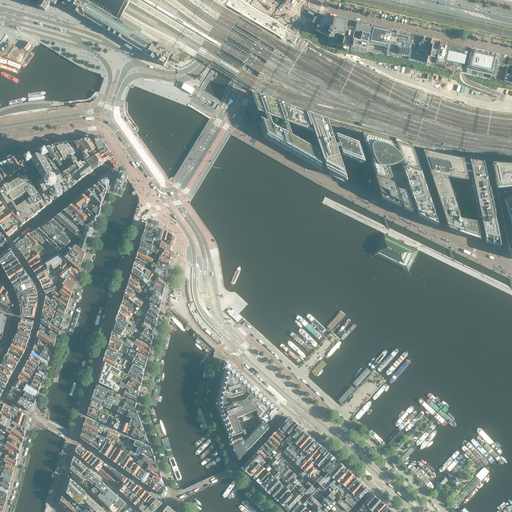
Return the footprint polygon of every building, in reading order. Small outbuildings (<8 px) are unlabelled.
[(172,52),(119,20),(131,0),(41,0),(40,2),(41,3),(40,4),(39,6),(38,5),(38,6),(40,8),(40,9),(41,8),(42,8),(43,9),(42,10),(43,10),(45,11),(46,10),(46,11),(46,10),(46,8),(47,7),(48,7),(51,2),(55,5),(57,1),(58,0),(64,0),(62,4),(63,4),(63,5),(64,6),(64,5),(66,6),(66,7),(67,8),(78,14),(84,18),(84,17),(95,24),(100,27),(105,30),(106,31),(115,36),(121,40),(140,51),(142,52),(142,53),(157,62),(158,62),(158,63),(159,63),(160,64),(162,65),(163,66),(164,66),(167,60),(170,55),(172,52)] [(323,18),(315,31),(316,31),(329,39),(333,18),(332,18),(328,18),(328,17),(327,17),(326,17),(325,17),(325,16),(323,17),(323,18)] [(329,39),(328,44),(342,46),(342,45),(347,22),(333,18),(329,39)] [(347,22),(342,45),(351,47),(356,24),(349,22),(347,22)] [(351,47),(351,48),(367,51),(372,27),(371,27),(356,24),(351,47)] [(372,27),(367,51),(386,55),(391,32),(391,31),(388,31),(382,29),(375,28),(372,27)] [(391,32),(386,55),(408,60),(413,37),(411,36),(411,35),(406,34),(406,35),(399,33),(394,31),(394,32),(391,32)] [(413,37),(408,60),(415,61),(416,56),(417,51),(420,38),(413,36),(413,37)] [(416,56),(415,61),(426,64),(431,41),(426,40),(426,39),(420,38),(417,51),(421,52),(420,57),(416,56)] [(431,41),(426,64),(435,66),(444,68),(449,45),(444,43),(441,43),(440,42),(440,43),(439,43),(440,42),(431,40),(431,41)] [(27,51),(31,45),(25,41),(21,47),(27,51)] [(0,57),(17,64),(23,56),(18,51),(7,43),(4,48),(3,47),(1,48),(1,49),(0,48),(0,57)] [(449,45),(444,68),(460,72),(462,65),(464,66),(466,54),(464,54),(465,48),(449,45)] [(493,79),(499,56),(471,50),(470,50),(465,73),(483,77),(483,74),(491,76),(490,78),(493,79)] [(507,67),(509,58),(499,56),(493,79),(503,81),(507,67)] [(511,58),(509,58),(507,67),(503,81),(511,83),(511,58)] [(269,100),(245,142),(245,143),(303,176),(310,179),(334,192),(368,210),(371,211),(424,237),(438,244),(446,248),(501,275),(511,279),(511,163),(509,163),(499,162),(486,161),(477,160),(466,158),(446,154),(442,152),(437,150),(428,147),(423,146),(423,145),(418,144),(413,143),(408,142),(399,139),(382,134),(360,128),(332,121),(307,114),(269,100)] [(95,149),(93,146),(89,139),(81,141),(98,166),(104,162),(102,159),(100,156),(98,152),(95,149)] [(79,151),(73,142),(72,143),(71,140),(68,141),(68,143),(76,155),(80,161),(83,158),(81,155),(79,156),(77,153),(79,151)] [(95,149),(104,143),(101,140),(97,143),(93,146),(95,149)] [(98,166),(81,141),(79,141),(79,142),(77,142),(73,142),(79,151),(81,155),(83,158),(84,158),(86,162),(93,170),(98,166)] [(79,182),(92,172),(93,170),(86,162),(82,164),(81,162),(79,164),(77,161),(78,160),(77,159),(76,159),(75,158),(73,159),(73,157),(76,155),(68,143),(63,144),(55,146),(50,147),(49,147),(45,148),(48,153),(53,162),(57,159),(59,162),(64,160),(64,161),(68,159),(69,160),(71,159),(75,165),(69,169),(64,173),(63,171),(59,173),(68,189),(69,189),(79,182)] [(98,152),(106,147),(104,143),(95,149),(98,152)] [(100,156),(108,150),(106,147),(98,152),(100,156)] [(24,157),(26,161),(50,202),(50,203),(51,202),(51,201),(52,200),(53,200),(52,200),(53,197),(54,197),(53,197),(54,197),(55,197),(55,198),(56,198),(57,197),(57,198),(58,198),(58,197),(61,195),(61,196),(62,195),(61,195),(62,194),(63,194),(63,193),(63,192),(63,191),(65,191),(65,192),(66,192),(66,191),(67,191),(68,191),(68,190),(68,189),(48,153),(45,148),(44,149),(44,150),(42,151),(42,150),(40,151),(40,152),(41,153),(32,158),(31,157),(31,156),(29,154),(28,155),(28,156),(27,157),(26,156),(24,157)] [(102,159),(110,154),(108,150),(100,156),(102,159)] [(111,158),(112,157),(110,154),(102,159),(104,162),(107,160),(108,160),(109,160),(111,159),(111,158)] [(30,180),(35,177),(23,156),(22,155),(16,157),(30,180)] [(30,180),(16,157),(11,159),(20,176),(16,178),(23,189),(27,187),(29,189),(35,200),(41,210),(46,207),(39,195),(30,180)] [(20,176),(11,159),(6,162),(16,178),(20,176)] [(23,189),(16,178),(6,162),(0,165),(17,190),(18,192),(16,193),(16,194),(18,195),(34,216),(41,211),(41,210),(35,200),(34,201),(27,190),(29,189),(27,187),(23,189)] [(17,190),(0,165),(0,164),(0,172),(6,182),(8,185),(15,192),(17,190)] [(6,182),(0,172),(0,179),(5,187),(8,185),(6,182)] [(124,190),(127,182),(126,181),(126,180),(127,179),(127,178),(127,177),(126,176),(126,175),(125,174),(125,173),(124,173),(123,173),(122,172),(121,172),(120,172),(115,186),(114,186),(114,193),(121,196),(124,190)] [(15,197),(14,195),(16,194),(16,193),(15,192),(8,185),(5,187),(0,179),(0,199),(1,201),(0,200),(0,219),(8,215),(7,213),(10,211),(11,213),(14,211),(26,223),(32,218),(34,216),(18,195),(15,197)] [(107,190),(109,183),(109,182),(109,181),(108,181),(108,180),(107,180),(107,179),(107,180),(106,179),(105,179),(104,179),(104,180),(100,182),(107,190)] [(46,207),(50,203),(38,182),(34,184),(39,195),(46,207)] [(107,190),(100,182),(97,185),(105,194),(107,190)] [(105,194),(97,185),(92,189),(103,201),(105,194)] [(103,201),(92,189),(85,194),(100,210),(100,209),(103,201)] [(79,219),(85,213),(80,209),(85,204),(98,217),(100,210),(85,194),(80,198),(74,203),(67,209),(74,215),(77,217),(79,219)] [(98,217),(85,204),(80,209),(85,213),(96,222),(98,217)] [(74,220),(72,218),(74,215),(67,209),(61,213),(76,227),(81,222),(79,219),(77,217),(74,220)] [(12,219),(14,220),(15,221),(15,222),(18,225),(21,227),(26,223),(14,211),(11,213),(8,215),(0,219),(0,225),(0,226),(8,221),(10,220),(12,219)] [(79,229),(76,227),(61,213),(61,214),(55,218),(66,227),(68,229),(72,232),(75,234),(79,229)] [(79,219),(81,222),(89,228),(93,230),(96,222),(85,213),(79,219)] [(64,230),(66,227),(55,218),(49,223),(67,238),(72,232),(68,229),(66,231),(64,230)] [(4,231),(15,222),(15,221),(11,224),(8,221),(0,226),(4,231)] [(9,237),(17,229),(15,227),(18,225),(15,222),(4,231),(9,237)] [(93,230),(89,228),(81,222),(76,227),(79,229),(81,230),(83,232),(82,234),(84,234),(83,235),(90,238),(93,230)] [(68,238),(67,238),(49,223),(41,228),(63,247),(63,248),(64,249),(59,253),(79,271),(85,253),(68,238)] [(157,234),(159,229),(148,224),(147,225),(145,229),(154,233),(157,234)] [(63,247),(41,228),(36,231),(58,252),(59,252),(63,248),(63,247)] [(90,238),(83,235),(78,233),(81,230),(79,229),(75,234),(81,239),(81,240),(89,242),(90,238)] [(153,239),(154,233),(145,229),(144,235),(153,239)] [(167,244),(170,234),(164,231),(159,229),(157,234),(154,233),(153,239),(162,242),(167,244)] [(46,260),(56,254),(58,252),(36,231),(30,234),(30,233),(25,237),(34,247),(39,242),(42,246),(46,251),(39,257),(43,262),(46,260)] [(373,256),(374,256),(408,273),(408,272),(419,252),(419,251),(418,251),(417,250),(403,244),(399,242),(386,235),(384,234),(384,235),(383,235),(373,255),(373,256)] [(85,253),(89,242),(81,240),(80,242),(79,241),(78,241),(71,235),(68,238),(85,253)] [(162,242),(153,239),(144,235),(142,242),(150,245),(154,247),(154,246),(161,249),(162,242)] [(34,247),(25,237),(22,240),(16,246),(19,250),(21,253),(23,256),(34,247)] [(27,260),(42,246),(39,242),(34,247),(23,256),(27,260)] [(159,256),(160,253),(160,251),(161,249),(154,246),(154,247),(150,245),(142,242),(140,246),(159,256)] [(171,257),(173,247),(167,244),(162,242),(161,249),(160,251),(163,253),(171,257)] [(39,257),(46,251),(42,246),(27,260),(30,264),(39,257)] [(159,256),(140,246),(139,252),(155,260),(156,261),(157,260),(158,261),(159,256)] [(0,262),(13,253),(10,249),(0,258),(0,257),(0,261),(0,263),(0,262)] [(155,260),(139,252),(137,257),(150,263),(151,264),(154,265),(155,260)] [(2,266),(15,257),(13,253),(0,262),(2,266)] [(170,261),(171,257),(163,253),(163,255),(160,253),(159,256),(170,261)] [(52,264),(62,258),(59,255),(58,254),(48,260),(44,263),(47,267),(52,264)] [(170,261),(159,256),(158,261),(169,266),(170,261)] [(4,270),(18,262),(15,257),(2,266),(4,270)] [(41,263),(43,262),(39,257),(30,264),(32,268),(41,263)] [(150,263),(137,257),(136,260),(149,266),(150,263)] [(62,272),(70,265),(66,261),(62,258),(52,264),(54,268),(54,269),(59,266),(62,272)] [(149,266),(136,260),(135,263),(150,272),(150,270),(148,269),(149,266)] [(168,267),(156,261),(155,260),(154,265),(167,271),(168,267)] [(7,274),(21,266),(18,262),(4,270),(7,274)] [(36,274),(38,278),(54,268),(52,264),(47,267),(44,263),(42,264),(33,270),(36,274)] [(152,273),(150,272),(135,263),(133,268),(151,279),(152,273)] [(165,281),(167,271),(154,265),(151,264),(150,270),(150,272),(152,273),(165,281)] [(71,296),(76,282),(76,280),(79,272),(70,265),(62,272),(59,276),(56,277),(60,282),(59,283),(55,285),(57,290),(58,291),(58,292),(59,293),(60,293),(61,294),(70,299),(71,296)] [(28,277),(27,275),(25,271),(21,266),(7,274),(13,285),(28,277)] [(59,276),(62,272),(59,266),(54,269),(54,268),(38,278),(42,283),(56,277),(59,276)] [(164,289),(150,280),(151,279),(133,268),(132,273),(143,280),(145,281),(144,283),(148,286),(162,296),(164,289)] [(143,280),(132,273),(130,277),(142,285),(143,280)] [(165,281),(152,273),(151,279),(150,280),(164,289),(165,281)] [(15,288),(31,281),(28,277),(13,285),(15,288)] [(59,283),(60,282),(56,277),(42,283),(44,289),(50,286),(55,285),(59,283)] [(146,293),(148,286),(144,283),(143,285),(142,285),(130,277),(129,281),(140,289),(139,293),(144,297),(145,295),(146,293)] [(18,294),(35,287),(31,281),(15,288),(18,294)] [(140,289),(129,281),(128,285),(139,293),(140,289)] [(0,308),(5,311),(11,305),(9,300),(7,295),(4,290),(0,285),(0,308)] [(162,296),(148,286),(146,293),(150,296),(161,303),(162,296)] [(37,295),(36,291),(35,287),(18,294),(19,299),(25,297),(30,296),(37,295)] [(137,293),(128,287),(126,290),(134,296),(137,293)] [(68,305),(60,299),(61,298),(59,296),(60,295),(59,294),(58,294),(58,293),(57,293),(57,292),(56,291),(56,290),(51,292),(53,295),(50,298),(50,297),(49,298),(47,296),(46,296),(45,300),(56,307),(57,308),(59,305),(66,310),(68,305)] [(149,307),(139,299),(141,296),(137,293),(134,296),(126,290),(124,296),(138,305),(136,309),(139,312),(142,313),(144,309),(148,312),(149,307)] [(69,300),(60,295),(59,296),(61,298),(60,299),(68,305),(69,300)] [(161,303),(150,296),(149,297),(145,295),(144,297),(159,308),(160,308),(161,304),(161,303)] [(108,297),(104,296),(99,310),(104,312),(108,297)] [(138,305),(124,296),(123,300),(131,306),(132,304),(135,305),(134,307),(136,309),(138,305)] [(159,308),(144,297),(144,298),(141,296),(139,299),(149,307),(158,313),(160,308),(159,308)] [(56,307),(45,300),(44,305),(54,310),(56,307)] [(139,312),(136,309),(134,307),(131,306),(123,300),(122,305),(137,316),(139,312)] [(181,309),(176,304),(170,310),(176,315),(181,309)] [(54,311),(54,310),(44,305),(44,309),(53,314),(54,311)] [(140,318),(137,316),(122,305),(120,310),(131,318),(133,320),(138,324),(140,318)] [(65,313),(57,308),(56,307),(54,310),(54,311),(56,312),(64,316),(65,313)] [(158,313),(149,307),(148,312),(157,318),(158,313)] [(30,308),(21,309),(21,316),(34,319),(36,308),(30,308)] [(72,334),(73,333),(81,310),(80,309),(80,308),(79,308),(78,308),(77,308),(76,308),(76,309),(76,310),(68,332),(68,333),(68,334),(69,334),(69,335),(69,336),(70,335),(71,335),(72,334)] [(56,316),(54,315),(53,314),(44,309),(43,313),(52,318),(54,319),(56,316)] [(157,318),(148,312),(144,309),(142,313),(156,323),(157,318)] [(186,313),(181,309),(176,315),(180,319),(186,313)] [(130,321),(131,318),(120,310),(118,316),(129,323),(132,326),(136,329),(138,324),(133,320),(133,321),(134,322),(134,323),(130,321)] [(156,323),(142,313),(139,312),(137,316),(140,318),(142,320),(143,317),(146,319),(145,322),(154,329),(156,323)] [(344,312),(329,328),(333,332),(348,316),(344,312)] [(52,318),(43,313),(42,318),(50,323),(52,318)] [(180,319),(185,323),(190,318),(186,313),(180,319)] [(294,317),(321,342),(325,338),(298,313),(294,317)] [(61,324),(63,320),(56,316),(54,319),(61,324)] [(128,326),(129,323),(118,316),(117,320),(116,319),(115,321),(116,322),(133,334),(134,335),(136,329),(132,326),(132,328),(128,326)] [(310,321),(326,336),(330,332),(314,317),(310,321)] [(349,317),(335,333),(339,337),(354,321),(349,317)] [(50,323),(42,318),(41,323),(48,327),(50,323)] [(61,324),(54,319),(52,318),(50,323),(60,329),(61,324)] [(154,329),(145,322),(142,320),(140,318),(138,324),(136,329),(141,332),(142,330),(142,327),(145,329),(153,335),(154,329)] [(190,318),(185,323),(187,325),(190,328),(195,322),(190,318)] [(288,323),(315,348),(319,344),(292,319),(288,323)] [(133,334),(116,322),(113,331),(123,336),(126,338),(129,340),(131,340),(132,338),(133,337),(132,337),(133,334)] [(60,329),(50,323),(48,327),(58,334),(60,329)] [(355,323),(341,338),(345,343),(360,327),(355,323)] [(31,332),(32,327),(19,324),(18,329),(31,332)] [(283,329),(310,354),(314,349),(287,324),(283,329)] [(45,336),(48,330),(45,328),(40,325),(39,332),(45,336)] [(200,327),(195,332),(198,335),(202,339),(207,334),(200,327)] [(29,340),(31,332),(18,329),(16,335),(29,340)] [(152,341),(141,332),(136,329),(134,335),(138,338),(138,335),(141,337),(140,339),(150,347),(151,345),(152,341)] [(153,335),(145,329),(144,332),(142,330),(141,332),(152,341),(152,340),(153,335)] [(55,342),(48,338),(52,333),(48,330),(45,336),(39,332),(37,337),(45,342),(53,348),(55,342)] [(277,335),(305,360),(309,355),(281,330),(277,335)] [(123,336),(113,331),(112,334),(111,334),(111,335),(112,336),(121,340),(123,336)] [(55,342),(57,336),(52,333),(48,338),(55,342)] [(203,340),(209,345),(214,340),(208,334),(203,340)] [(29,340),(16,335),(15,339),(27,345),(29,340)] [(129,342),(125,340),(126,338),(123,336),(121,340),(112,336),(110,341),(123,347),(124,345),(130,347),(130,346),(132,346),(133,343),(134,344),(134,342),(131,340),(129,340),(129,342)] [(272,341),(299,366),(304,361),(276,336),(272,341)] [(41,349),(43,346),(45,342),(37,337),(35,346),(41,349)] [(150,348),(132,338),(131,340),(134,342),(134,344),(149,352),(150,348)] [(394,338),(369,365),(374,369),(399,342),(394,338)] [(27,345),(15,339),(13,344),(25,350),(27,345)] [(209,345),(215,350),(218,347),(218,344),(214,340),(209,345)] [(339,340),(324,356),(329,360),(344,344),(339,340)] [(130,350),(123,347),(110,341),(109,346),(118,350),(120,351),(121,352),(122,349),(126,351),(125,353),(129,355),(130,350)] [(198,341),(197,342),(205,350),(209,352),(209,351),(208,348),(198,341)] [(53,348),(45,342),(43,346),(52,352),(53,348)] [(149,352),(134,344),(133,343),(132,346),(131,349),(148,356),(149,352)] [(400,343),(375,370),(380,374),(405,347),(400,343)] [(25,350),(13,344),(11,348),(23,355),(25,350)] [(41,349),(35,346),(33,351),(38,355),(41,349)] [(49,361),(52,352),(43,346),(41,349),(38,355),(40,356),(42,357),(49,361)] [(117,352),(118,350),(109,346),(108,349),(121,355),(122,352),(121,352),(120,351),(120,353),(117,352)] [(23,355),(11,348),(8,352),(21,359),(23,355)] [(123,358),(120,357),(121,355),(108,349),(107,351),(106,357),(123,366),(124,366),(126,360),(132,363),(134,358),(129,355),(125,353),(123,358)] [(406,349),(381,376),(385,380),(410,353),(406,349)] [(148,357),(130,350),(129,355),(134,358),(146,363),(148,357)] [(39,358),(40,356),(38,355),(33,351),(31,356),(40,361),(41,359),(39,358)] [(8,352),(7,355),(19,362),(21,359),(8,352)] [(192,365),(192,366),(193,367),(194,367),(195,368),(196,368),(196,367),(204,356),(205,356),(205,355),(205,354),(205,353),(205,352),(204,352),(203,352),(202,352),(201,353),(200,353),(192,364),(192,365)] [(412,354),(387,381),(391,385),(416,358),(412,354)] [(7,355),(5,360),(16,367),(19,362),(7,355)] [(43,363),(40,361),(31,356),(29,360),(27,364),(37,371),(38,370),(39,368),(37,367),(37,365),(40,367),(41,367),(43,363)] [(47,366),(49,361),(42,357),(41,359),(40,361),(43,363),(47,366)] [(106,357),(104,362),(120,371),(123,366),(106,357)] [(206,361),(206,362),(203,376),(203,377),(203,378),(204,379),(205,379),(206,379),(207,379),(207,378),(208,377),(211,363),(211,362),(211,361),(211,360),(210,360),(210,359),(210,358),(209,357),(208,358),(207,359),(206,360),(206,361)] [(144,369),(146,363),(134,358),(132,363),(144,370),(144,369)] [(323,358),(308,374),(313,378),(327,362),(323,358)] [(155,381),(155,382),(156,383),(157,383),(158,384),(159,383),(160,382),(164,365),(164,364),(164,363),(164,362),(164,361),(163,360),(163,359),(162,359),(161,360),(161,361),(160,361),(160,362),(159,363),(159,364),(155,381)] [(16,367),(5,360),(2,364),(14,371),(16,367)] [(144,370),(132,363),(126,360),(124,366),(143,376),(144,372),(145,372),(146,370),(144,369),(144,370)] [(88,363),(83,362),(79,376),(83,378),(88,363)] [(122,378),(123,373),(122,372),(120,371),(104,362),(102,367),(97,382),(117,392),(119,387),(121,382),(122,378)] [(216,406),(229,439),(240,434),(243,433),(239,424),(257,415),(258,416),(257,417),(258,418),(259,417),(261,419),(259,422),(256,419),(243,426),(247,436),(245,438),(247,439),(243,443),(242,441),(231,445),(238,462),(270,428),(267,425),(280,410),(228,363),(228,362),(225,363),(215,403),(216,405),(216,406)] [(14,371),(2,364),(0,367),(0,368),(11,375),(14,371)] [(34,378),(35,375),(37,372),(37,371),(27,364),(25,368),(23,371),(34,378)] [(143,376),(124,366),(123,366),(120,371),(122,372),(123,373),(124,374),(126,371),(129,372),(128,375),(131,377),(141,382),(143,376)] [(368,367),(354,383),(358,387),(373,371),(368,367)] [(11,375),(0,368),(0,375),(9,380),(11,375)] [(34,378),(23,371),(20,375),(32,382),(34,378)] [(141,382),(131,377),(130,379),(126,377),(127,375),(124,374),(123,373),(122,378),(140,387),(141,382)] [(9,380),(0,375),(0,380),(6,385),(7,384),(8,381),(9,380)] [(32,382),(20,375),(18,378),(18,379),(23,381),(30,385),(32,382)] [(41,383),(34,378),(32,382),(40,387),(41,383)] [(140,387),(122,378),(121,382),(139,391),(140,387)] [(21,384),(23,381),(18,379),(14,386),(18,388),(19,387),(21,384)] [(39,391),(30,385),(23,381),(21,384),(26,387),(24,390),(19,387),(18,388),(24,392),(23,392),(36,400),(39,391)] [(195,405),(201,406),(205,382),(199,381),(195,405)] [(40,387),(32,382),(30,385),(39,391),(40,387)] [(139,391),(121,382),(119,387),(123,389),(126,390),(138,396),(139,391)] [(385,382),(370,398),(375,402),(389,386),(385,382)] [(117,394),(97,385),(95,390),(106,395),(107,392),(112,394),(111,397),(115,399),(117,394)] [(352,385),(338,401),(342,405),(357,389),(352,385)] [(24,392),(18,388),(14,386),(12,390),(22,397),(23,395),(22,394),(23,392),(24,392)] [(151,405),(156,407),(161,387),(155,386),(151,405)] [(138,396),(126,390),(125,392),(122,391),(123,389),(119,387),(117,392),(121,394),(124,395),(137,401),(138,396)] [(423,393),(448,416),(449,416),(450,416),(451,415),(451,414),(452,414),(452,413),(451,412),(426,389),(424,388),(423,388),(422,389),(422,390),(423,393)] [(22,397),(12,390),(10,394),(20,400),(22,397)] [(111,397),(106,395),(95,390),(93,396),(114,405),(118,407),(121,402),(115,399),(111,397)] [(36,400),(23,392),(22,394),(23,395),(22,397),(34,405),(36,400)] [(20,400),(10,394),(7,398),(18,404),(20,400)] [(136,403),(117,394),(115,399),(121,402),(123,403),(124,403),(127,405),(135,408),(136,403)] [(114,405),(93,396),(92,401),(103,406),(112,410),(114,405)] [(34,405),(22,397),(20,400),(18,404),(19,404),(20,405),(22,406),(25,407),(25,408),(26,408),(28,409),(30,411),(33,410),(34,406),(34,405)] [(418,402),(443,426),(444,426),(445,426),(446,427),(447,426),(448,426),(448,425),(448,424),(448,423),(447,422),(422,399),(421,399),(420,398),(420,399),(419,399),(418,399),(418,400),(418,401),(418,402)] [(426,402),(426,403),(452,427),(453,427),(454,428),(454,427),(455,427),(456,427),(456,426),(456,425),(456,424),(429,399),(428,399),(427,399),(427,400),(426,400),(426,401),(426,402)] [(369,400),(354,416),(358,420),(373,404),(369,400)] [(101,411),(103,406),(92,401),(90,406),(101,411)] [(138,416),(135,408),(127,405),(126,407),(123,406),(124,403),(123,403),(120,408),(138,416)] [(395,421),(396,421),(397,420),(398,420),(399,420),(399,419),(400,419),(410,408),(411,407),(410,406),(410,405),(409,405),(408,405),(407,406),(397,416),(397,417),(396,417),(396,418),(396,419),(396,420),(395,421)] [(101,412),(101,411),(90,406),(88,411),(89,411),(100,416),(101,412)] [(398,424),(398,425),(399,425),(400,425),(401,425),(402,424),(403,424),(404,423),(416,411),(416,410),(416,409),(416,408),(415,407),(414,406),(413,406),(412,407),(399,419),(399,420),(398,421),(398,422),(398,423),(398,424)] [(16,417),(19,412),(10,407),(8,412),(14,415),(16,417)] [(138,416),(120,408),(118,413),(131,419),(141,423),(138,416)] [(197,409),(205,429),(206,429),(207,429),(208,429),(208,428),(209,428),(201,408),(200,408),(199,408),(198,408),(197,409)] [(14,415),(8,412),(3,409),(0,414),(1,414),(11,420),(14,415)] [(402,429),(404,429),(404,428),(405,428),(406,427),(407,426),(420,414),(420,413),(420,412),(421,412),(420,411),(420,410),(419,410),(418,410),(417,410),(417,411),(404,424),(403,425),(403,426),(402,426),(402,427),(402,428),(402,429)] [(100,416),(89,411),(87,415),(98,420),(100,416)] [(19,426),(25,416),(19,412),(16,417),(14,415),(11,420),(19,426)] [(110,426),(114,417),(101,412),(100,416),(98,420),(110,426)] [(404,433),(405,433),(406,432),(407,432),(408,431),(409,431),(409,430),(410,430),(423,416),(424,415),(424,414),(424,413),(424,412),(423,412),(422,412),(421,412),(420,413),(407,427),(407,428),(406,428),(406,429),(405,430),(405,431),(404,432),(404,433)] [(19,426),(11,420),(1,414),(0,414),(0,415),(0,427),(4,430),(22,442),(24,436),(25,435),(26,430),(19,426)] [(28,424),(30,418),(25,416),(19,426),(26,430),(28,424)] [(101,425),(87,418),(86,418),(85,423),(100,429),(101,425)] [(283,434),(293,422),(289,418),(278,430),(283,434)] [(144,431),(141,423),(131,419),(129,424),(132,426),(144,431)] [(483,424),(483,425),(504,445),(505,445),(506,446),(507,446),(508,446),(509,446),(509,445),(509,444),(509,443),(508,443),(508,442),(508,441),(508,440),(507,440),(487,421),(486,421),(485,421),(484,422),(483,422),(483,423),(483,424)] [(290,436),(298,427),(293,422),(283,434),(285,436),(287,438),(288,437),(286,435),(288,434),(290,436)] [(100,429),(85,423),(84,425),(83,428),(100,436),(102,431),(100,429)] [(156,425),(161,437),(164,436),(159,423),(156,425)] [(146,437),(144,431),(132,426),(130,430),(146,437)] [(286,449),(293,441),(291,439),(293,437),(295,439),(303,431),(298,427),(290,436),(288,437),(287,438),(285,440),(284,441),(283,442),(281,445),(286,449)] [(100,436),(83,428),(82,433),(95,439),(96,437),(100,439),(99,441),(102,443),(108,433),(106,432),(102,431),(100,436)] [(118,433),(109,428),(108,428),(106,432),(108,433),(113,435),(116,437),(118,433)] [(417,448),(417,449),(417,450),(418,450),(419,450),(420,450),(421,449),(436,432),(436,431),(436,430),(435,429),(434,429),(433,429),(433,430),(432,430),(417,446),(417,447),(417,448)] [(19,455),(22,442),(4,430),(2,436),(0,440),(0,442),(6,446),(19,455)] [(146,437),(130,430),(129,434),(131,436),(148,443),(146,437)] [(283,434),(278,430),(275,433),(284,441),(285,440),(283,438),(285,436),(283,434)] [(372,430),(370,433),(384,446),(385,446),(386,446),(387,446),(387,445),(387,444),(387,443),(386,442),(372,430)] [(194,445),(194,446),(194,447),(196,447),(197,447),(198,447),(198,446),(199,446),(200,445),(211,435),(211,434),(211,433),(211,432),(210,432),(210,431),(209,431),(208,431),(207,431),(196,442),(195,443),(195,444),(194,445)] [(284,460),(307,435),(305,433),(303,431),(295,439),(293,441),(286,449),(284,451),(287,454),(284,456),(281,454),(279,456),(284,460)] [(393,448),(405,435),(401,431),(388,444),(393,448)] [(99,441),(95,439),(82,433),(80,438),(98,450),(102,443),(99,441)] [(102,454),(113,435),(108,433),(102,443),(98,450),(102,454)] [(130,438),(118,433),(116,437),(118,438),(123,440),(128,442),(130,438)] [(284,441),(275,433),(272,436),(279,443),(281,440),(283,442),(284,441)] [(422,453),(422,454),(423,453),(424,453),(425,452),(426,452),(426,451),(427,451),(429,449),(430,448),(431,446),(433,444),(434,442),(435,441),(437,439),(438,437),(438,436),(438,435),(437,435),(437,434),(436,434),(435,434),(435,435),(433,437),(431,439),(429,441),(427,443),(425,445),(424,448),(423,448),(423,449),(422,450),(422,451),(422,452),(422,453)] [(107,457),(114,445),(115,442),(118,438),(116,437),(113,435),(102,454),(107,457)] [(243,440),(240,435),(228,440),(229,442),(230,441),(231,445),(243,440)] [(288,463),(290,461),(292,459),(311,438),(307,435),(284,460),(288,463)] [(276,447),(279,444),(282,448),(280,450),(283,452),(284,451),(286,449),(281,445),(279,443),(272,436),(269,440),(276,447)] [(173,451),(168,437),(161,439),(166,453),(173,451)] [(195,454),(196,454),(197,454),(198,454),(199,453),(200,453),(201,452),(212,441),(213,440),(212,439),(212,438),(211,437),(210,437),(210,438),(209,438),(198,449),(197,450),(196,451),(196,452),(196,453),(195,453),(195,454)] [(495,452),(481,438),(480,438),(479,438),(478,437),(477,437),(476,437),(476,438),(476,439),(476,440),(476,441),(476,442),(477,442),(490,455),(496,460),(497,460),(498,460),(499,460),(499,459),(499,458),(499,457),(495,452)] [(112,460),(123,440),(118,438),(115,442),(118,444),(116,447),(114,445),(107,457),(112,460)] [(150,447),(136,441),(130,438),(128,442),(128,443),(134,445),(139,448),(152,454),(150,447)] [(291,467),(293,464),(296,462),(314,442),(311,438),(292,459),(294,461),(292,463),(290,461),(288,463),(289,464),(291,467)] [(128,443),(128,442),(123,440),(112,460),(116,463),(128,443)] [(280,450),(276,447),(269,440),(266,443),(274,451),(276,449),(278,451),(276,453),(279,456),(281,454),(283,452),(280,450)] [(299,466),(318,445),(314,442),(296,462),(298,464),(295,466),(293,464),(291,467),(294,469),(295,470),(299,466)] [(495,460),(479,445),(479,444),(478,444),(477,443),(476,443),(475,442),(474,442),(473,442),(473,443),(473,444),(474,445),(474,446),(475,447),(492,464),(493,464),(494,465),(495,464),(496,464),(496,463),(497,462),(496,461),(495,460)] [(121,467),(131,450),(134,445),(128,443),(116,463),(121,467)] [(198,457),(198,458),(199,458),(199,459),(200,459),(201,459),(202,459),(213,448),(214,447),(214,446),(215,446),(215,445),(215,444),(215,443),(214,443),(213,443),(212,443),(212,444),(211,444),(210,444),(199,455),(199,456),(198,457)] [(279,456),(276,453),(274,451),(266,443),(263,446),(271,454),(272,452),(275,454),(273,456),(276,459),(279,456)] [(400,458),(403,461),(416,447),(413,444),(400,458)] [(303,469),(322,448),(318,445),(299,466),(303,469)] [(469,450),(470,450),(489,468),(490,469),(491,469),(492,469),(493,469),(494,468),(494,467),(494,466),(493,465),(474,446),(473,446),(472,445),(471,445),(470,445),(469,445),(468,445),(468,446),(468,447),(468,448),(469,448),(469,449),(469,450)] [(19,455),(6,446),(5,448),(5,449),(0,447),(0,451),(17,461),(19,455)] [(81,456),(86,451),(79,446),(78,447),(76,452),(81,456)] [(273,456),(271,454),(263,446),(259,450),(269,458),(270,460),(273,463),(274,461),(273,460),(274,459),(275,460),(276,459),(273,456)] [(461,449),(462,450),(480,467),(481,467),(482,467),(483,467),(484,467),(484,466),(484,465),(484,464),(483,463),(466,447),(464,446),(463,446),(462,446),(462,447),(461,447),(461,448),(461,449)] [(452,447),(436,465),(435,466),(435,467),(435,468),(435,469),(436,470),(437,470),(438,470),(438,469),(439,469),(456,450),(456,449),(456,448),(455,448),(455,447),(454,447),(453,447),(452,447)] [(155,462),(152,454),(139,448),(136,453),(155,462)] [(303,476),(325,452),(322,448),(303,469),(305,471),(303,473),(301,471),(299,473),(300,475),(302,477),(303,476)] [(213,451),(202,462),(201,462),(201,463),(201,464),(201,465),(202,465),(203,465),(204,465),(205,465),(216,454),(217,454),(217,453),(218,452),(218,451),(218,450),(219,449),(218,449),(217,449),(217,450),(216,450),(215,450),(214,451),(213,451)] [(126,470),(132,459),(129,457),(131,454),(134,456),(136,453),(131,450),(121,467),(126,470)] [(269,458),(259,450),(256,453),(261,458),(264,460),(265,459),(267,460),(269,458)] [(17,461),(0,451),(0,457),(0,458),(0,459),(4,461),(15,466),(17,461)] [(83,459),(89,453),(86,451),(81,456),(80,457),(83,459)] [(456,451),(440,469),(440,470),(439,470),(440,471),(440,472),(441,472),(442,472),(443,472),(460,454),(460,453),(460,452),(459,452),(459,451),(458,451),(457,451),(456,451)] [(305,477),(306,477),(307,478),(307,479),(308,480),(330,456),(325,452),(303,476),(305,477)] [(86,462),(92,455),(89,453),(83,459),(85,461),(86,462)] [(155,462),(136,453),(134,456),(133,458),(138,460),(143,463),(158,470),(155,462)] [(247,473),(261,458),(256,453),(255,455),(254,454),(245,464),(246,465),(243,467),(242,468),(247,473)] [(460,455),(459,456),(458,456),(458,457),(457,457),(444,472),(443,473),(443,474),(444,475),(445,476),(446,476),(447,475),(448,475),(461,461),(461,460),(462,459),(462,458),(463,457),(463,456),(463,455),(463,454),(461,455),(460,455)] [(90,464),(95,457),(92,455),(86,462),(89,464),(90,464)] [(206,466),(206,467),(207,468),(208,469),(209,468),(220,461),(220,460),(221,460),(221,459),(221,458),(222,457),(221,456),(220,456),(219,456),(218,457),(217,457),(207,465),(206,465),(206,466)] [(260,486),(271,475),(268,472),(271,468),(274,471),(280,465),(278,463),(280,460),(282,462),(284,460),(279,456),(276,459),(275,460),(274,461),(273,463),(256,481),(260,486)] [(315,482),(316,481),(335,460),(330,456),(308,480),(307,481),(310,484),(311,483),(310,482),(312,479),(315,482)] [(89,470),(75,457),(74,457),(74,459),(72,466),(82,475),(84,472),(86,474),(90,471),(90,470),(89,469),(89,470)] [(92,467),(99,460),(95,457),(90,464),(92,467)] [(169,459),(178,481),(182,479),(174,457),(169,459)] [(131,473),(135,466),(137,463),(138,460),(133,458),(132,459),(126,470),(131,473)] [(260,467),(264,463),(265,462),(264,460),(261,458),(247,473),(251,477),(260,467)] [(33,461),(28,459),(23,478),(28,480),(33,461)] [(103,466),(102,465),(103,463),(99,460),(92,467),(98,471),(103,466)] [(135,476),(141,467),(143,463),(138,460),(137,463),(139,464),(137,468),(135,466),(131,473),(135,476)] [(256,481),(273,463),(270,460),(267,464),(265,462),(264,463),(267,466),(263,470),(260,467),(251,477),(256,481)] [(265,490),(289,464),(288,463),(284,460),(282,462),(284,464),(282,466),(280,465),(274,471),(273,472),(276,474),(273,477),(271,475),(260,486),(265,490)] [(316,490),(340,464),(335,460),(316,481),(318,484),(314,488),(316,490)] [(436,471),(422,461),(421,460),(420,460),(419,460),(419,461),(418,461),(418,462),(418,463),(419,463),(419,464),(432,476),(433,476),(434,476),(436,476),(437,476),(437,475),(437,474),(437,473),(436,472),(436,471)] [(448,477),(448,478),(449,479),(450,479),(451,478),(463,465),(464,465),(464,464),(464,463),(465,463),(465,462),(465,461),(465,460),(464,460),(463,460),(463,461),(462,461),(461,461),(461,462),(460,463),(448,475),(448,476),(448,477)] [(14,472),(15,467),(4,462),(2,467),(14,472)] [(161,478),(158,470),(143,463),(141,467),(146,470),(149,471),(151,472),(161,478)] [(413,464),(414,465),(414,466),(415,467),(417,469),(435,485),(438,482),(420,466),(418,464),(416,463),(415,463),(414,463),(413,463),(413,464)] [(270,494),(280,483),(278,480),(281,477),(284,479),(290,472),(294,469),(291,467),(289,464),(265,490),(270,494)] [(321,494),(327,487),(344,469),(340,464),(316,490),(321,494)] [(410,465),(409,465),(408,465),(408,466),(408,467),(408,468),(409,469),(409,470),(410,471),(411,472),(429,488),(430,488),(431,489),(433,488),(433,487),(434,487),(434,486),(434,485),(434,484),(433,483),(415,468),(414,467),(413,466),(412,466),(411,466),(410,465)] [(108,487),(98,478),(90,471),(86,474),(84,477),(82,475),(72,466),(70,472),(82,483),(90,491),(95,486),(101,491),(103,493),(108,487)] [(102,475),(107,470),(103,466),(98,471),(102,475)] [(14,472),(2,467),(1,467),(0,469),(0,471),(12,477),(14,472)] [(140,480),(144,472),(146,470),(141,467),(135,476),(140,480)] [(450,509),(451,508),(453,508),(454,508),(455,507),(457,506),(458,505),(460,504),(461,503),(487,475),(488,473),(488,472),(488,471),(488,469),(488,468),(487,468),(486,467),(484,467),(482,468),(481,469),(455,497),(454,499),(453,500),(452,502),(451,503),(451,505),(451,506),(450,507),(450,509)] [(125,478),(120,474),(111,468),(109,470),(122,481),(125,478)] [(338,485),(349,473),(344,469),(327,487),(332,492),(335,488),(332,486),(335,482),(338,485)] [(105,478),(110,473),(107,470),(102,475),(105,478)] [(12,477),(0,471),(0,476),(11,482),(12,477)] [(145,483),(148,477),(151,472),(149,471),(147,474),(144,472),(140,480),(144,483),(145,483)] [(275,499),(298,473),(296,471),(293,474),(290,472),(284,479),(287,482),(284,486),(280,483),(270,494),(275,499)] [(164,486),(162,479),(161,478),(151,472),(148,477),(152,479),(155,481),(151,488),(154,490),(160,494),(163,496),(166,491),(164,486)] [(123,484),(110,473),(105,478),(118,490),(123,484)] [(300,475),(299,473),(298,473),(275,499),(280,503),(298,483),(295,480),(300,475)] [(338,494),(353,477),(349,473),(338,485),(335,488),(332,492),(327,497),(325,498),(326,499),(330,503),(333,499),(334,498),(331,495),(333,494),(333,495),(334,494),(333,493),(335,491),(338,494)] [(11,482),(0,476),(0,479),(1,480),(1,482),(9,486),(11,482)] [(87,494),(73,481),(69,477),(64,491),(77,503),(81,507),(84,503),(86,501),(84,498),(87,494)] [(349,492),(351,489),(358,481),(353,477),(338,494),(336,496),(340,499),(341,500),(343,498),(344,496),(346,494),(344,492),(346,489),(349,492)] [(449,480),(446,478),(436,489),(439,491),(449,480)] [(233,481),(226,493),(226,494),(226,495),(226,496),(227,496),(228,496),(229,496),(230,496),(230,495),(237,483),(237,482),(237,481),(236,481),(235,480),(234,480),(234,481),(233,481)] [(351,498),(354,495),(356,493),(363,486),(358,481),(351,489),(354,491),(351,494),(349,492),(346,494),(344,496),(346,498),(349,501),(351,498)] [(0,486),(8,490),(9,486),(1,482),(0,483),(0,486)] [(237,484),(229,497),(229,498),(229,499),(230,499),(231,499),(240,486),(240,485),(240,484),(239,483),(238,483),(238,484),(237,484)] [(284,507),(302,487),(302,486),(299,489),(297,487),(300,484),(298,483),(280,503),(282,506),(281,506),(283,508),(284,507)] [(122,493),(127,487),(123,484),(118,490),(122,493)] [(8,490),(0,486),(0,490),(7,494),(8,490)] [(95,486),(90,491),(96,497),(101,491),(95,486)] [(241,486),(231,502),(234,504),(245,488),(241,486)] [(287,511),(288,511),(305,494),(306,495),(307,494),(310,496),(311,494),(312,495),(316,490),(314,488),(312,486),(308,490),(307,489),(306,490),(303,486),(302,487),(284,507),(287,510),(286,511),(287,511)] [(361,497),(368,490),(363,486),(356,493),(361,497)] [(120,498),(108,487),(103,493),(101,491),(96,497),(110,509),(120,498)] [(125,496),(130,490),(127,487),(122,493),(125,496)] [(147,502),(152,497),(147,493),(142,490),(138,487),(134,492),(134,493),(129,499),(132,502),(135,505),(139,508),(143,503),(145,504),(147,502)] [(464,502),(464,503),(464,504),(465,504),(466,504),(467,503),(468,503),(468,502),(477,492),(478,491),(478,490),(477,489),(476,489),(475,488),(475,489),(474,489),(465,499),(465,500),(464,500),(464,501),(464,502)] [(129,499),(134,493),(130,490),(125,496),(129,499)] [(321,494),(316,490),(312,495),(305,502),(302,506),(296,511),(304,511),(308,509),(310,506),(321,494)] [(77,503),(64,491),(63,496),(69,502),(71,501),(73,502),(71,504),(74,507),(77,503)] [(247,497),(263,511),(264,511),(268,509),(250,493),(247,497)] [(106,511),(87,494),(84,498),(86,501),(84,503),(87,506),(81,511),(106,511)] [(296,511),(302,506),(300,504),(303,501),(305,502),(312,495),(311,494),(310,496),(307,494),(306,495),(305,494),(288,511),(289,511),(296,511)] [(313,511),(326,499),(325,498),(324,497),(321,494),(310,506),(311,507),(312,506),(314,507),(310,511),(308,509),(304,511),(313,511)] [(360,511),(373,511),(381,503),(372,495),(358,510),(360,511)] [(74,507),(71,504),(69,502),(63,496),(61,503),(62,504),(61,505),(64,508),(65,507),(70,511),(74,507)] [(155,511),(162,503),(152,497),(147,502),(151,506),(155,511)] [(112,511),(117,511),(125,504),(125,503),(120,498),(110,509),(112,511)] [(262,511),(248,498),(245,501),(257,511),(262,511)] [(350,509),(356,502),(351,498),(349,501),(346,498),(345,500),(343,498),(341,500),(350,509)] [(321,511),(319,510),(323,505),(329,510),(330,509),(327,506),(330,503),(326,499),(313,511),(321,511)] [(346,511),(337,502),(333,499),(330,503),(340,511),(346,511)] [(337,502),(346,511),(347,511),(350,509),(341,500),(340,499),(337,502)] [(191,501),(187,504),(194,511),(198,511),(200,511),(191,501)] [(241,503),(242,505),(249,511),(256,511),(245,502),(243,501),(241,503)] [(81,511),(87,506),(84,503),(81,507),(77,503),(74,507),(76,509),(75,511),(81,511)] [(153,511),(155,511),(151,506),(149,508),(145,504),(143,503),(139,508),(142,511),(153,511)] [(340,511),(330,503),(327,506),(330,509),(333,511),(340,511)] [(381,511),(386,507),(381,503),(373,511),(381,511)]
